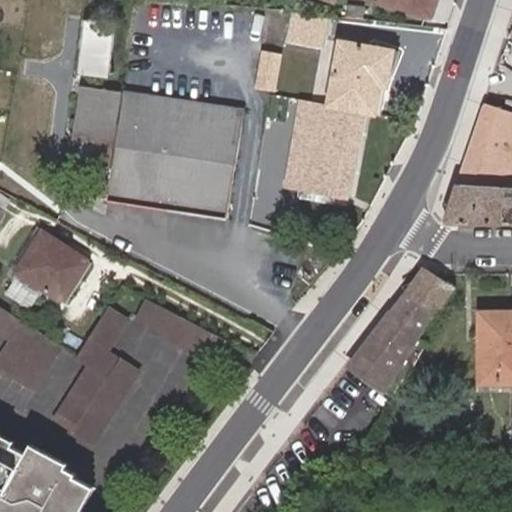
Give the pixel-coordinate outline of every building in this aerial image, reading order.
[(430,20),(436,0),(375,0),(375,2),(430,20)] [(350,3),(348,16),(365,18),(366,5),(350,3)] [(327,46),(330,14),(290,10),(286,41),(327,46)] [(93,21),(89,46),(94,47),(98,22),(93,21)] [(89,46),(85,73),(111,77),(112,76),(119,25),(98,22),(94,47),(89,46)] [(340,87),(333,85),(329,105),(301,100),(289,184),(350,196),(366,110),(374,111),(380,81),(387,83),(391,62),(377,58),(379,49),(342,42),(335,75),(342,77),(340,87)] [(377,58),(391,62),(393,52),(379,49),(377,58)] [(258,86),(275,89),(280,55),(262,53),(258,86)] [(335,75),(333,85),(340,87),(342,77),(335,75)] [(33,80),(26,115),(56,121),(63,86),(33,80)] [(229,219),(247,108),(128,90),(123,122),(118,121),(123,89),(84,83),(72,156),(112,161),(117,129),(121,130),(110,199),(229,219)] [(511,114),(484,105),(458,183),(508,185),(511,168),(511,165),(511,164),(511,114)] [(508,185),(458,183),(445,222),(511,223),(511,168),(508,185)] [(101,197),(105,174),(86,170),(82,193),(101,197)] [(65,302),(93,263),(38,228),(33,235),(38,238),(18,271),(65,302)] [(441,275),(437,273),(426,266),(408,290),(437,309),(455,284),(441,275)] [(353,362),(392,394),(429,338),(422,333),(424,330),(437,309),(408,290),(353,362)] [(214,332),(146,297),(136,318),(203,354),(206,347),(214,332)] [(108,303),(76,354),(75,356),(85,362),(66,394),(53,414),(95,440),(107,420),(140,368),(111,349),(131,317),(108,303)] [(0,334),(6,338),(19,318),(0,305),(0,334)] [(511,311),(484,311),(482,379),(502,380),(502,374),(511,374),(511,311)] [(0,365),(33,387),(59,344),(19,318),(6,338),(0,347),(0,365)] [(223,356),(231,341),(214,332),(206,347),(223,356)] [(72,511),(76,505),(89,480),(75,471),(76,469),(46,454),(32,481),(15,472),(26,450),(0,436),(0,507),(9,511),(72,511)] [(29,445),(26,450),(15,472),(32,481),(46,454),(29,445)] [(89,480),(76,505),(83,509),(96,484),(89,480)]
